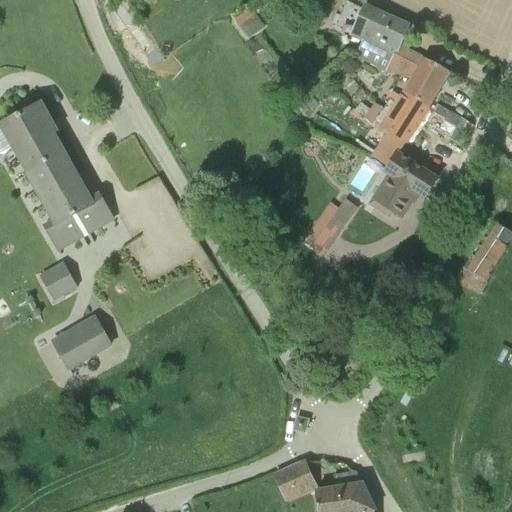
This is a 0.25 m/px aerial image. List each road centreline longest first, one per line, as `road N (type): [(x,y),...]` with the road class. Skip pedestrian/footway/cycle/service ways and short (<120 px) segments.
road 1 (unclassified): [(335,428),(128,97),(84,0)]
road 2 (unclassified): [(335,428),(381,374),(424,295),(473,153),(511,71)]
road 3 (unclassified): [(127,511),(263,466),(335,428)]
